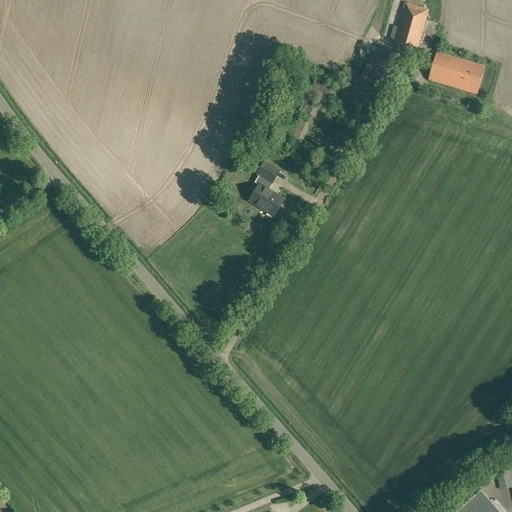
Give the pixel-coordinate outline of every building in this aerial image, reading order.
[(389,39),(394,41),(394,43),(418,49),(429,10),(405,3),(398,29),(392,28),(389,39)] [(374,96),(399,57),(380,45),(356,84),(374,96)] [(485,67),(437,52),(429,80),(477,94),(485,67)] [(333,98),(337,87),(315,80),(311,90),(333,98)] [(320,104),(312,100),(306,114),(314,118),(320,104)] [(302,144),(309,128),(301,125),(294,140),(302,144)] [(274,216),(284,200),(265,188),(269,182),(272,184),(280,171),(265,162),(257,174),(259,176),(255,183),(259,185),(249,201),(274,216)] [(499,511),(481,491),(456,511),(499,511)]
